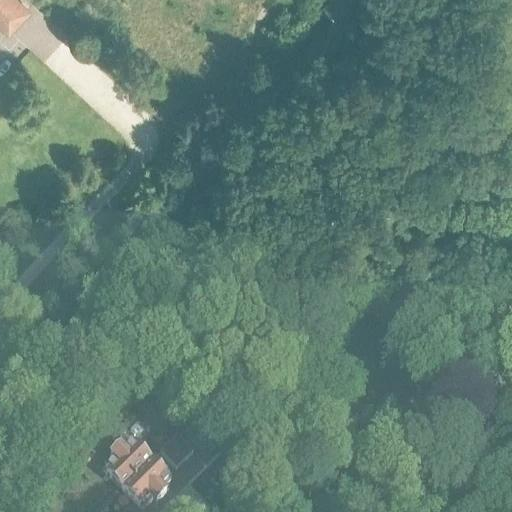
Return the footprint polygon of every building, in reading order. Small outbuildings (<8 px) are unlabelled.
[(0,0),(0,24),(8,32),(27,11),(14,0),(0,0)] [(329,0),(324,6),(338,21),(359,0),(329,0)] [(317,18),(302,35),(314,46),(329,29),(317,18)] [(187,128),(187,136),(206,137),(207,129),(187,128)] [(150,448),(158,456),(176,438),(162,424),(153,433),(159,438),(150,448)] [(176,472),(193,455),(176,439),(159,456),(176,472)] [(123,493),(143,473),(137,467),(144,459),(130,445),(123,452),(120,449),(110,459),(113,462),(103,473),(123,493)] [(151,465),(123,493),(142,511),(144,511),(154,503),(157,506),(167,496),(164,493),(171,485),(151,465)]
